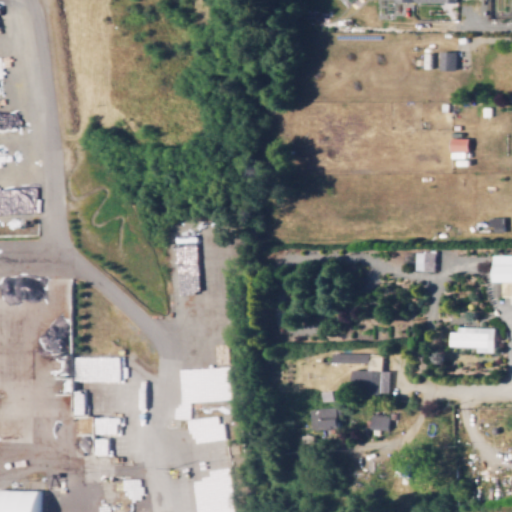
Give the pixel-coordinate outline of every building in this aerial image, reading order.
[(457,50),(441,51),(441,69),(458,69),(457,50)] [(0,132),(13,133),(14,118),(0,117),(0,132)] [(469,151),(470,138),(452,137),(452,150),(469,151)] [(505,217),(489,217),(490,230),(506,229),(505,217)] [(180,303),(226,297),(222,269),(236,267),(231,227),(217,229),(215,218),(200,220),(205,260),(197,261),(191,221),(169,224),(180,303)] [(436,270),(436,252),(417,251),(417,269),(436,270)] [(477,346),(477,351),(494,352),(495,328),(451,327),(451,345),(477,346)] [(382,353),(343,353),(342,362),(369,362),(369,369),(353,369),(352,394),(390,394),(391,370),(382,370),(382,353)] [(122,380),(122,354),(105,355),(105,361),(92,362),(92,381),(122,380)] [(312,407),(312,429),(339,428),(338,406),(312,407)] [(371,428),(390,429),(390,415),(372,414),(371,428)] [(76,417),(76,433),(92,432),(92,417),(76,417)] [(133,417),(100,418),(101,438),(134,437),(133,417)] [(213,441),(216,454),(227,452),(225,439),(213,441)] [(232,494),(231,474),(229,474),(229,461),(194,463),(195,495),(232,494)]
